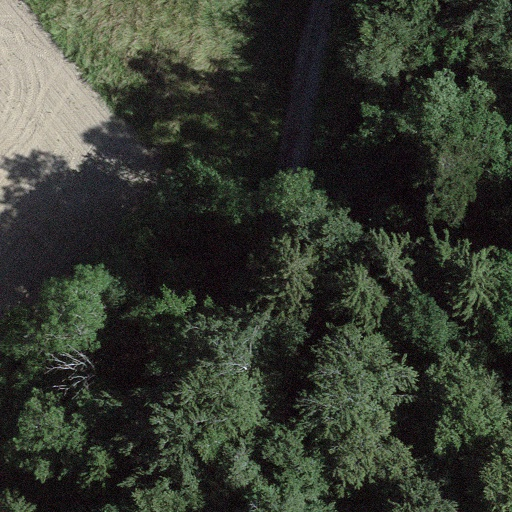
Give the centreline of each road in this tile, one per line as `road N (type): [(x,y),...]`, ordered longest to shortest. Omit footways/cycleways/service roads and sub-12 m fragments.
road 1 (track): [(220,511),(256,308),(275,247)]
road 2 (track): [(328,0),(275,247)]
